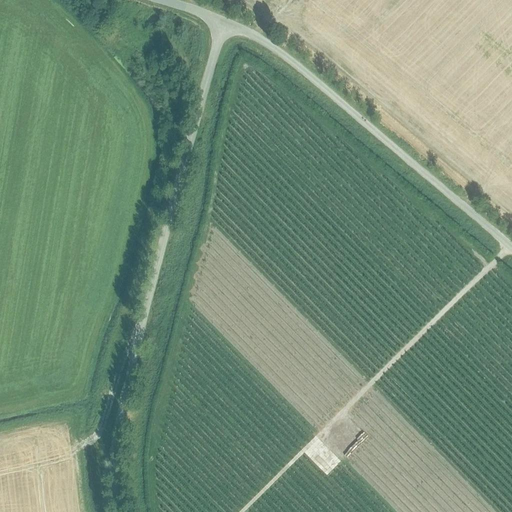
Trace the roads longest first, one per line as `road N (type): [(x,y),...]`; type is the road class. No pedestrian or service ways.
road 1 (unclassified): [(114,511),(118,419),(222,22)]
road 2 (unclassified): [(511,245),(279,50),(222,22)]
